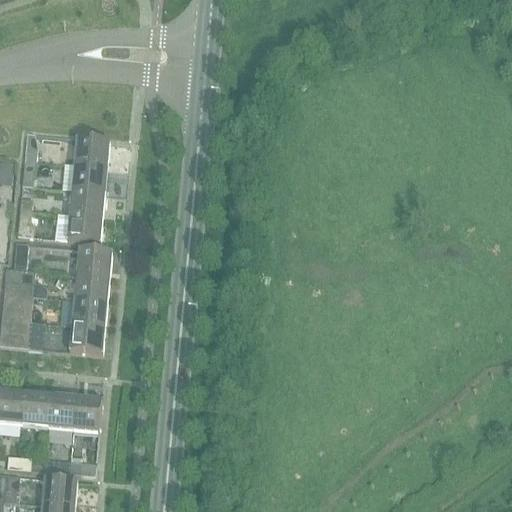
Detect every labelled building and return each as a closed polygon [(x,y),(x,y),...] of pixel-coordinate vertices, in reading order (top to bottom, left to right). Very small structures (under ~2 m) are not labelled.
[(27,139),(25,165),(37,166),(38,155),(35,140),(27,139)] [(75,170),(107,173),(109,147),(76,144),(76,145),(77,145),(75,170)] [(25,165),(22,190),(34,191),(37,166),(25,165)] [(0,167),(0,168),(0,187),(11,188),(13,168),(0,167)] [(105,198),(107,173),(75,170),(73,195),(105,198)] [(73,195),(70,220),(102,223),(105,198),(73,195)] [(21,204),(20,215),(32,216),(33,205),(21,204)] [(20,215),(18,241),(29,242),(32,216),(20,215)] [(100,248),(102,223),(70,220),(68,245),(67,245),(67,246),(101,249),(101,248),(100,248)] [(25,276),(28,250),(17,249),(14,275),(25,276)] [(80,256),(77,281),(109,284),(112,259),(113,259),(113,258),(79,255),(79,256),(80,256)] [(5,287),(34,290),(34,288),(35,277),(25,276),(14,275),(6,274),(5,287)] [(77,281),(75,306),(107,309),(109,284),(77,281)] [(33,302),(34,290),(5,287),(4,299),(33,302)] [(34,290),(33,302),(47,303),(48,295),(42,289),(34,288),(34,290)] [(3,312),(31,314),(33,302),(4,299),(3,312)] [(105,334),(107,309),(75,306),(73,331),(105,334)] [(30,327),(31,314),(3,312),(1,324),(30,327)] [(0,337),(29,339),(30,327),(1,324),(0,337)] [(102,358),(105,334),(73,331),(70,356),(69,355),(69,357),(103,360),(103,358),(102,358)] [(0,350),(28,353),(29,339),(0,337),(0,338),(0,350)] [(1,352),(0,362),(0,367),(12,369),(13,365),(14,365),(15,354),(1,352)] [(0,404),(0,428),(22,431),(26,399),(1,396),(0,404)] [(22,431),(48,433),(51,401),(26,399),(22,431)] [(48,433),(73,435),(76,403),(51,401),(48,433)] [(101,406),(76,403),(73,435),(98,438),(98,439),(99,439),(102,405),(101,405),(101,406)] [(8,462),(7,473),(18,474),(19,463),(8,462)] [(19,463),(18,474),(30,476),(31,464),(19,463)] [(58,466),(57,478),(69,479),(70,467),(58,466)] [(70,467),(69,479),(80,480),(95,482),(96,470),(81,469),(70,467)] [(45,486),(43,510),(65,511),(74,511),(77,488),(78,488),(78,487),(44,484),(44,485),(45,486)] [(27,511),(35,511),(36,498),(29,498),(27,511)]
